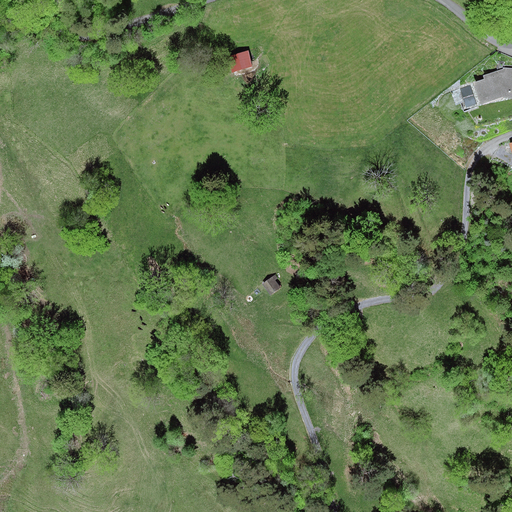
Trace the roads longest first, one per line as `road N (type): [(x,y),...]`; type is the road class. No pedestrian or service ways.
road 1 (track): [(511,135),(476,156),(462,245),(433,291),(359,304),(322,326),(298,356),(294,383),(333,511)]
road 2 (unclassified): [(204,0),(85,36),(0,19)]
